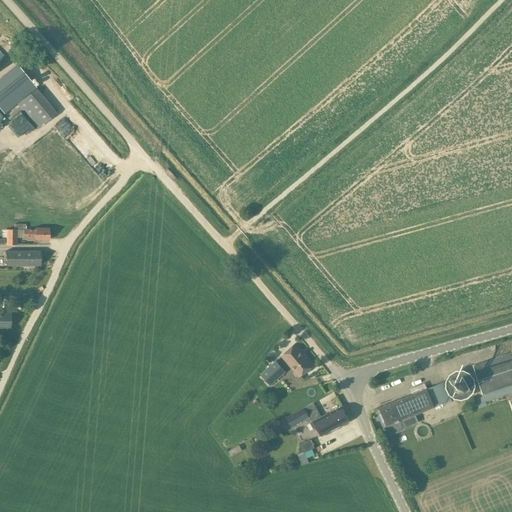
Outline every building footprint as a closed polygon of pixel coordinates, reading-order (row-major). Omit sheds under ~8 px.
[(17,64),(0,77),(0,108),(4,113),(17,103),(36,88),(17,64)] [(17,103),(38,129),(57,113),(36,88),(17,103)] [(6,245),(17,245),(17,229),(6,229),(6,237),(6,245)] [(34,239),(49,240),(49,229),(35,229),(35,230),(24,229),(24,238),(34,238),(34,239)] [(5,251),(5,266),(40,266),(40,251),(5,251)] [(0,327),(10,328),(11,313),(0,312),(0,327)] [(281,355),(299,376),(313,365),(295,344),(281,355)] [(483,349),(485,354),(500,350),(498,345),(483,349)] [(482,394),(484,400),(494,397),(492,391),(511,384),(511,353),(473,366),(482,394)] [(273,373),(280,366),(276,361),(261,375),(270,385),(278,378),(273,373)] [(454,398),(461,400),(468,397),(473,393),(475,386),(474,378),(469,373),(463,370),(456,370),(449,374),(445,381),(445,388),(448,394),(454,398)] [(388,426),(391,435),(404,430),(400,421),(434,407),(434,406),(450,400),(443,382),(427,389),(426,389),(377,409),(385,427),(388,426)] [(315,424),(321,436),(349,421),(341,406),(321,417),(314,402),(286,417),(291,427),(309,417),(311,420),(309,421),(312,425),(315,424)] [(300,444),(303,453),(315,448),(311,439),(300,444)] [(241,444),(229,450),(233,456),(244,450),(241,444)]
